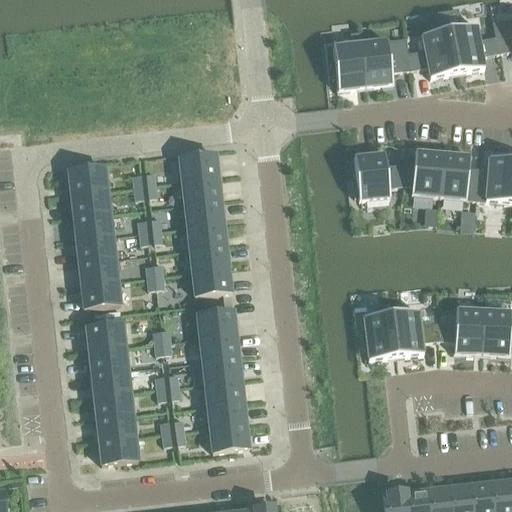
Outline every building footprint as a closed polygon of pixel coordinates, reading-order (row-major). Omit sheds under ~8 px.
[(511,24),(493,28),(499,60),(511,57),(511,24)] [(475,31),(448,36),(456,80),(483,74),(481,63),(499,60),(493,28),(492,28),(494,42),(478,46),(475,31)] [(405,44),(404,44),(408,76),(409,76),(427,73),(429,85),(456,80),(448,36),(421,41),(423,57),(407,59),(405,44)] [(334,67),(329,68),(331,85),(335,85),(337,97),(364,94),(359,49),(358,38),(349,39),(350,50),(332,52),(334,67)] [(404,44),(359,49),(364,94),(392,90),(390,79),(408,76),(404,44)] [(402,170),(400,170),(402,192),(411,193),(410,202),(438,204),(442,160),(414,157),(413,169),(402,168),(402,170)] [(356,186),(352,186),(353,204),(358,203),(358,207),(389,204),(388,194),(402,192),(400,170),(385,172),(384,160),(353,163),(356,186)] [(442,160),(438,204),(475,207),(478,175),(468,174),(469,162),(442,160)] [(178,165),(181,188),(217,184),(215,161),(178,165)] [(478,175),(475,207),(511,210),(511,207),(511,165),(488,164),(487,176),(478,175)] [(68,177),(70,201),(107,197),(104,173),(68,177)] [(154,179),(145,180),(147,192),(155,191),(154,179)] [(131,182),(133,194),(141,193),(140,181),(131,182)] [(181,188),(183,211),(220,207),(217,184),(181,188)] [(147,192),(148,204),(156,203),(155,191),(147,192)] [(134,206),(142,205),(141,193),(133,194),(134,206)] [(70,201),(73,223),(109,219),(107,197),(70,201)] [(183,211),(186,234),(222,229),(220,207),(183,211)] [(73,223),(75,246),(112,242),(109,219),(73,223)] [(159,225),(151,225),(152,237),(160,237),(159,225)] [(137,227),(138,239),(146,238),(145,226),(137,227)] [(186,234),(189,256),(225,252),(222,229),(186,234)] [(152,237),(153,249),(161,249),(160,237),(152,237)] [(139,251),(147,250),(146,238),(138,239),(139,251)] [(75,246),(78,269),(114,265),(112,242),(75,246)] [(189,256),(191,279),(228,275),(225,252),(189,256)] [(78,269),(81,291),(117,287),(114,265),(78,269)] [(156,271),(153,271),(154,283),(162,282),(161,270),(156,271)] [(145,272),(146,284),(154,283),(153,271),(145,272)] [(230,299),(228,275),(191,279),(194,303),(230,299)] [(162,282),(154,283),(155,295),(163,294),(162,282)] [(147,296),(155,295),(154,283),(146,284),(147,296)] [(120,311),(117,287),(81,291),(83,315),(120,311)] [(389,308),(379,309),(381,321),(390,320),(389,308)] [(454,330),(437,329),(437,348),(453,348),(453,360),(481,361),(482,316),(455,315),(454,330)] [(482,316),(481,361),(508,362),(509,350),(511,350),(511,332),(509,332),(510,318),(482,316)] [(196,321),(199,345),(235,340),(232,317),(196,321)] [(418,317),(390,320),(394,364),(422,361),(421,349),(437,348),(437,329),(419,331),(418,317)] [(364,337),(360,338),(362,355),(366,355),(367,367),(394,364),(390,320),(381,321),(363,323),(364,337)] [(85,333),(88,357),(124,353),(122,329),(85,333)] [(152,337),(154,349),(162,348),(160,336),(152,337)] [(168,336),(160,336),(162,348),(170,348),(168,336)] [(199,345),(201,367),(237,363),(235,340),(199,345)] [(154,349),(155,361),(163,360),(162,348),(154,349)] [(170,348),(162,348),(163,360),(171,360),(170,348)] [(88,357),(90,380),(127,376),(124,353),(88,357)] [(201,367),(204,390),(240,386),(237,363),(201,367)] [(90,380),(93,402),(129,398),(127,376),(90,380)] [(176,381),(168,381),(169,393),(178,393),(176,381)] [(154,383),(156,395),(164,394),(162,382),(154,383)] [(204,390),(206,413),(243,408),(240,386),(204,390)] [(169,393),(171,405),(179,405),(178,393),(169,393)] [(157,407),(165,406),(164,394),(156,395),(157,407)] [(93,402),(96,425),(132,421),(129,398),(93,402)] [(206,413),(209,435),(245,431),(243,408),(206,413)] [(96,425),(98,448),(135,444),(132,421),(96,425)] [(182,426),(173,427),(175,439),(183,438),(182,426)] [(160,429),(161,441),(169,440),(168,428),(160,429)] [(248,455),(245,431),(209,435),(211,459),(248,455)] [(175,439),(177,451),(185,450),(183,438),(175,439)] [(163,453),(171,452),(169,440),(161,441),(163,453)] [(137,467),(135,444),(98,448),(101,471),(137,467)] [(511,511),(511,496),(511,487),(490,490),(492,511),(511,511)] [(492,511),(490,490),(469,492),(471,511),(492,511)] [(471,511),(469,492),(448,494),(450,511),(471,511)] [(450,511),(448,494),(427,497),(428,511),(450,511)] [(428,511),(427,497),(406,499),(407,511),(428,511)] [(382,511),(407,511),(406,499),(405,499),(386,501),(387,501),(382,502),(382,511)]
